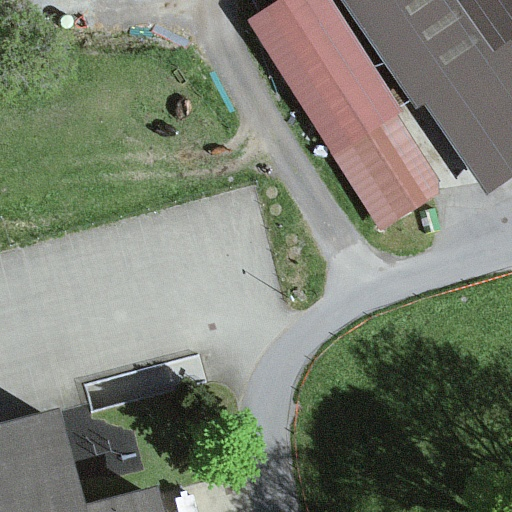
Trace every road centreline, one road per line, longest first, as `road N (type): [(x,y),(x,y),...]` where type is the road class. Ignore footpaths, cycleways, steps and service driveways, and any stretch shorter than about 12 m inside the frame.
road 1 (residential): [(511,250),(371,290),(312,331),(273,390),(266,425),(280,511)]
road 2 (track): [(371,290),(228,56),(217,0)]
